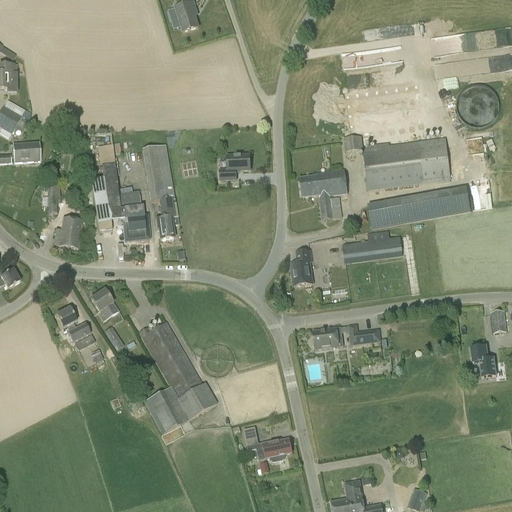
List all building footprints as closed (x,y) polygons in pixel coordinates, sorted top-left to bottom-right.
[(196,14),(193,4),(175,9),(183,34),(198,29),(193,14),(196,14)] [(5,51),(2,56),(9,60),(12,55),(5,51)] [(488,58),(489,71),(503,70),(502,58),(488,58)] [(7,75),(14,75),(14,67),(0,67),(0,91),(7,92),(7,94),(17,94),(17,86),(7,86),(7,75)] [(463,92),(470,125),(500,119),(493,85),(463,92)] [(417,88),(347,97),(352,137),(422,128),(417,88)] [(0,130),(11,137),(15,130),(17,131),(22,134),(24,131),(27,132),(30,125),(21,119),(4,109),(0,115),(0,130)] [(345,154),(363,152),(361,138),(343,140),(345,154)] [(482,138),(465,140),(467,154),(484,152),(482,138)] [(445,142),(363,152),(368,192),(450,182),(445,142)] [(40,163),(38,145),(13,147),(14,165),(40,163)] [(161,221),(171,220),(174,219),(172,202),(174,202),(165,148),(141,152),(151,205),(159,204),(161,221)] [(125,222),(126,221),(127,226),(121,227),(122,240),(128,239),(128,234),(144,232),(141,209),(125,211),(120,211),(114,167),(112,152),(99,154),(101,169),(102,181),(91,183),(96,216),(96,220),(99,235),(111,233),(110,223),(125,222)] [(10,157),(0,157),(0,166),(10,166),(10,157)] [(249,157),(226,158),(227,172),(220,172),(220,182),(235,181),(235,173),(250,172),(249,157)] [(344,173),(316,176),(316,178),(299,180),(301,200),(319,197),(322,222),(332,221),(329,198),(347,195),(344,173)] [(59,189),(47,190),(49,216),(57,216),(57,206),(60,205),(59,189)] [(453,193),(400,201),(368,207),(372,232),(405,226),(456,216),(453,193)] [(82,220),(88,218),(86,208),(80,209),(82,220)] [(61,232),(56,232),(54,247),(58,249),(78,251),(81,223),(74,222),(75,219),(66,218),(66,220),(63,220),(61,232)] [(174,241),(171,220),(161,221),(157,222),(159,243),(174,241)] [(388,233),(367,236),(368,243),(342,247),(345,266),(402,258),(399,239),(389,240),(388,233)] [(312,286),(309,264),(311,263),(310,252),(297,254),(298,265),(291,266),(294,289),(312,286)] [(11,269),(21,281),(29,275),(20,262),(11,269)] [(0,288),(5,286),(8,291),(20,284),(12,272),(0,279),(1,280),(0,280),(0,288)] [(104,292),(91,301),(100,315),(101,313),(106,321),(118,314),(104,292)] [(69,310),(56,317),(63,330),(76,323),(69,310)] [(506,334),(504,313),(491,315),(493,335),(506,334)] [(149,334),(146,330),(138,335),(176,402),(170,405),(167,400),(148,410),(162,437),(181,427),(186,424),(217,406),(205,385),(203,386),(167,324),(149,334)] [(73,345),(90,336),(85,325),(67,334),(73,345)] [(356,327),(348,328),(348,334),(351,348),(381,345),(379,332),(358,334),(356,327)] [(104,334),(116,353),(124,348),(111,329),(104,334)] [(339,349),(337,331),(313,333),(315,352),(339,349)] [(91,337),(74,346),(78,353),(95,344),(91,337)] [(486,348),(471,350),(472,364),(482,364),(483,374),(495,372),(494,362),(488,362),(486,348)] [(98,352),(91,355),(94,361),(101,358),(98,352)] [(116,357),(110,361),(117,374),(123,370),(116,357)] [(139,400),(128,405),(133,414),(144,408),(139,400)] [(259,462),(269,460),(270,462),(271,464),(273,464),(282,462),(284,461),(285,459),(284,457),(292,455),(289,442),(280,443),(280,442),(258,447),(254,429),(243,431),(248,452),(257,451),(259,462)] [(260,471),(257,472),(258,477),(269,474),(267,464),(259,466),(260,471)] [(370,476),(361,478),(363,487),(372,485),(370,476)] [(346,502),(331,504),(332,511),(381,511),(381,506),(362,510),(357,483),(343,486),(346,502)] [(407,510),(412,511),(420,511),(427,495),(413,490),(407,510)]
